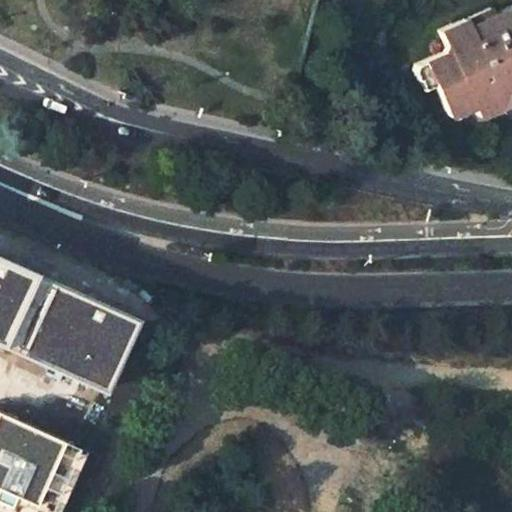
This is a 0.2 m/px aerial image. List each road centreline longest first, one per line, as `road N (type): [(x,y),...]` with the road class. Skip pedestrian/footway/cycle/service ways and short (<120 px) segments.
road 1 (tertiary): [(511,210),(178,141),(85,115),(0,79)]
road 2 (secondary): [(0,200),(166,266),(276,286),(511,285)]
road 3 (secondary): [(511,243),(316,250),(214,241),(141,227),(0,175)]
